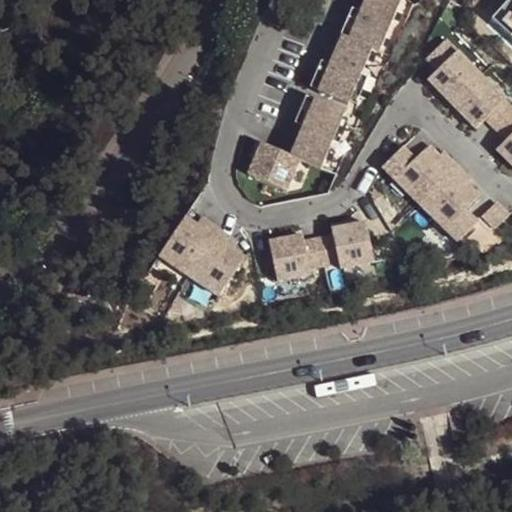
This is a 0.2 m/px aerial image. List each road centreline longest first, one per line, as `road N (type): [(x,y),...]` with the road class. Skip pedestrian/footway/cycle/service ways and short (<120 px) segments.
road 1 (residential): [(284,0),(236,110),(223,167),(237,212),(268,220),(344,200),(394,118),(416,110),(510,203)]
road 2 (tertiary): [(0,426),(511,319)]
road 3 (residential): [(0,289),(81,214),(149,119),(217,0)]
